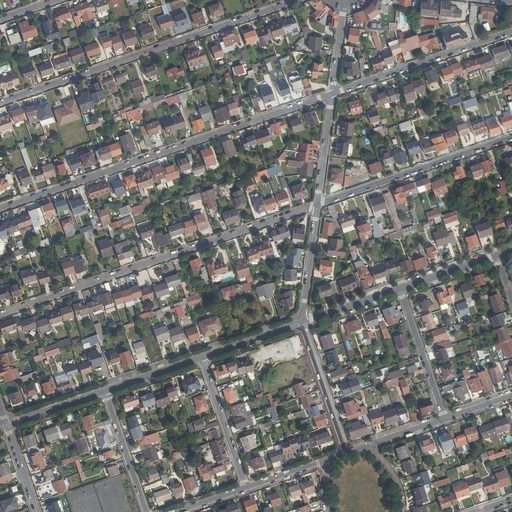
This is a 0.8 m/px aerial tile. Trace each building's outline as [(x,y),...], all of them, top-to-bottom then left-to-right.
[(98,14),(109,10),(106,0),(104,0),(94,3),(97,11),(98,14)] [(335,28),(337,13),(334,12),(330,10),(329,9),(326,7),(323,4),(318,0),(314,0),(308,3),(316,10),(311,15),(318,21),(325,26),(335,28)] [(372,0),(371,4),(378,14),(389,16),(391,4),(386,3),(386,0),(372,0)] [(419,15),(435,17),(436,6),(431,5),(431,0),(427,0),(426,0),(427,2),(421,1),(419,15)] [(446,0),(441,0),(440,14),(459,16),(461,9),(455,8),(455,6),(450,5),(450,1),(446,0)] [(470,10),(469,21),(475,39),(479,38),(474,23),(476,23),(476,14),(474,14),(475,3),(471,2),(470,10)] [(84,21),(93,18),(91,13),(89,5),(88,3),(82,5),(79,6),(75,7),(75,8),(77,15),(78,16),(82,15),(84,21)] [(91,13),(97,11),(94,3),(89,5),(91,13)] [(209,7),(212,16),(223,12),(220,3),(209,7)] [(363,11),(369,20),(381,19),(378,14),(371,4),(368,7),(364,10),(363,11)] [(482,7),(481,14),(480,14),(479,18),(491,19),(491,15),(493,16),(494,8),(482,7)] [(191,15),(195,23),(204,20),(201,11),(196,13),(195,8),(191,10),(192,14),(191,15)] [(54,18),(55,21),(57,27),(62,26),(60,21),(71,17),(68,9),(65,10),(64,9),(56,12),(56,13),(57,17),(54,18)] [(362,12),(365,21),(366,21),(370,21),(369,20),(363,11),(362,12)] [(353,15),(356,24),(365,21),(362,12),(353,15)] [(173,14),(169,15),(170,17),(173,26),(174,29),(187,24),(183,14),(174,17),(173,14)] [(161,30),(173,26),(170,17),(158,21),(161,30)] [(415,18),(414,27),(422,26),(423,19),(415,18)] [(281,19),(279,20),(280,21),(284,34),(285,36),(291,34),(290,31),(291,30),(295,28),(296,26),(294,19),(283,23),(281,19)] [(18,24),(23,40),(37,36),(34,27),(29,28),(27,21),(18,24)] [(43,23),(44,28),(48,27),(50,33),(46,34),(48,40),(53,38),(52,37),(59,36),(57,29),(52,30),(49,21),(43,23)] [(269,27),(273,38),(284,34),(280,21),(275,23),(276,24),(269,27)] [(370,24),(369,31),(375,32),(379,32),(380,28),(380,25),(370,24)] [(255,35),(257,41),(259,46),(263,45),(262,43),(270,40),(270,39),(266,28),(265,27),(264,27),(265,30),(260,32),(261,33),(255,35)] [(301,28),(304,35),(306,35),(310,36),(311,31),(306,27),(301,28)] [(154,37),(151,28),(141,31),(144,41),(154,37)] [(235,29),(224,33),(226,37),(222,39),(223,42),(219,44),(220,44),(222,50),(226,49),(225,48),(233,45),(232,44),(240,41),(237,35),(235,29)] [(349,29),(348,42),(356,43),(358,29),(353,29),(352,30),(349,29)] [(242,34),(246,44),(257,41),(255,35),(254,30),(242,34)] [(397,38),(399,43),(402,51),(403,57),(407,56),(406,53),(405,51),(420,46),(420,45),(416,34),(409,36),(407,30),(403,31),(402,30),(398,31),(400,37),(397,38)] [(370,37),(374,47),(380,45),(375,32),(369,31),(371,36),(370,37)] [(126,46),(132,44),(132,45),(137,44),(133,32),(122,35),(126,46)] [(442,36),(446,47),(453,45),(454,47),(461,44),(461,42),(468,40),(465,32),(458,34),(457,33),(450,35),(450,33),(442,36)] [(15,35),(9,37),(8,37),(11,45),(20,41),(18,34),(15,35)] [(311,48),(311,53),(318,54),(320,37),(309,35),(307,48),(311,48)] [(438,46),(435,37),(426,40),(424,35),(417,38),(420,45),(420,46),(421,47),(428,45),(429,49),(438,46)] [(104,50),(106,56),(120,52),(116,37),(104,41),(107,49),(104,50)] [(62,40),(64,47),(70,45),(68,38),(62,40)] [(211,48),(214,58),(223,55),(222,50),(220,44),(219,44),(219,42),(215,43),(216,46),(211,48)] [(87,46),(90,55),(100,52),(97,43),(87,46)] [(389,46),(390,50),(392,55),(402,51),(399,43),(389,46)] [(44,46),(47,54),(54,51),(51,44),(46,46),(44,46)] [(492,49),(495,59),(509,54),(506,44),(492,49)] [(27,52),(29,58),(42,54),(40,48),(27,52)] [(70,52),(73,62),(79,60),(80,63),(85,61),(81,48),(70,52)] [(381,54),(382,58),(385,64),(385,65),(389,63),(389,62),(390,62),(394,61),(392,55),(390,50),(383,52),(383,53),(381,54)] [(206,62),(201,51),(199,52),(199,51),(185,56),(188,67),(193,65),(193,66),(203,63),(204,67),(208,66),(206,62)] [(57,71),(71,67),(67,55),(53,60),(57,71)] [(477,59),(481,68),(481,69),(494,65),(490,55),(477,59)] [(280,66),(285,65),(284,61),(289,60),(288,57),(279,59),(280,66)] [(370,62),(373,69),(377,68),(381,66),(381,65),(385,64),(382,58),(370,62)] [(464,64),(467,73),(481,68),(477,59),(477,58),(464,63),(464,64)] [(312,62),(310,75),(311,77),(314,77),(316,76),(316,74),(320,74),(321,64),(312,62)] [(346,64),(348,76),(357,74),(355,62),(346,64)] [(42,78),(54,74),(50,63),(39,67),(42,78)] [(193,65),(188,67),(190,72),(204,67),(203,63),(193,66),(193,65)] [(450,67),(453,76),(463,73),(460,66),(459,63),(450,66),(450,67)] [(234,67),(237,74),(244,72),(242,68),(241,65),(234,67)] [(24,79),(35,75),(32,66),(21,69),(24,79)] [(157,74),(154,66),(143,70),(146,78),(157,74)] [(441,70),(444,79),(453,76),(450,67),(441,70)] [(171,70),(167,72),(168,76),(173,75),(174,80),(179,78),(178,75),(183,74),(181,68),(176,70),(176,68),(171,70)] [(425,73),(429,83),(437,80),(434,70),(425,73)] [(118,84),(129,80),(127,73),(115,77),(118,84)] [(0,78),(0,84),(2,90),(7,89),(8,91),(12,89),(12,87),(11,86),(14,85),(14,86),(19,84),(16,74),(11,75),(10,75),(8,76),(8,77),(3,78),(3,77),(0,78)] [(108,84),(110,88),(116,86),(115,81),(113,82),(112,78),(103,82),(101,76),(98,77),(101,86),(108,84)] [(410,81),(415,94),(424,90),(420,78),(410,81)] [(302,85),(304,90),(305,92),(310,90),(309,85),(307,86),(305,79),(301,81),(302,85)] [(130,84),(134,94),(144,91),(140,80),(130,84)] [(401,85),(407,101),(416,98),(415,94),(410,81),(401,85)] [(99,100),(105,98),(103,90),(102,90),(99,83),(91,86),(93,91),(89,92),(91,99),(93,104),(99,102),(99,100)] [(277,86),(281,96),(290,93),(287,83),(277,86)] [(270,86),(260,90),(264,102),(275,99),(270,86)] [(385,91),(388,101),(399,98),(395,88),(385,91)] [(94,107),(93,104),(91,99),(89,92),(88,91),(82,93),(83,96),(81,97),(76,99),(81,112),(94,107)] [(189,96),(188,91),(178,95),(180,102),(185,100),(185,98),(189,96)] [(375,94),(378,105),(384,103),(388,101),(385,91),(384,91),(375,94)] [(249,96),(253,107),(254,107),(256,112),(260,111),(257,101),(259,100),(256,93),(249,96)] [(180,102),(178,95),(165,99),(167,104),(167,106),(180,102)] [(460,96),(447,100),(449,107),(462,103),(460,96)] [(150,100),(150,98),(146,99),(147,101),(137,104),(139,109),(146,106),(152,104),(152,103),(150,100)] [(152,104),(153,108),(167,104),(165,99),(152,104)] [(463,102),(466,108),(477,104),(475,100),(473,101),(472,99),(463,102)] [(73,100),(67,103),(68,106),(65,107),(54,111),(59,125),(79,119),(73,100)] [(350,103),(353,115),(362,112),(359,101),(350,103)] [(232,105),(238,113),(243,111),(239,102),(231,104),(232,105)] [(40,121),(34,105),(25,108),(27,118),(30,117),(32,123),(40,121)] [(232,105),(227,106),(230,117),(239,115),(238,113),(232,105)] [(207,107),(198,110),(203,122),(208,121),(209,125),(213,123),(207,107)] [(225,107),(214,111),(218,123),(229,119),(225,107)] [(367,112),(370,122),(380,119),(375,107),(372,108),(372,111),(367,112)] [(24,119),(20,109),(11,112),(14,123),(24,119)] [(127,117),(128,120),(135,117),(136,122),(143,119),(140,112),(139,109),(133,111),(126,113),(127,117)] [(305,114),(310,127),(318,124),(313,111),(305,114)] [(500,118),(503,127),(511,123),(511,118),(510,114),(500,118)] [(9,117),(8,115),(3,117),(4,119),(0,119),(0,131),(12,127),(10,122),(9,117)] [(176,130),(176,131),(186,128),(182,116),(172,119),(172,120),(176,130)] [(290,122),(293,132),(302,129),(299,119),(290,122)] [(166,133),(176,130),(172,120),(163,123),(166,133)] [(192,123),(194,131),(203,128),(200,120),(192,123)] [(470,125),(473,135),(487,131),(483,120),(470,125)] [(105,126),(103,121),(99,122),(100,126),(104,138),(107,137),(104,126),(105,126)] [(267,130),(270,138),(282,134),(280,129),(283,128),(283,129),(287,128),(285,121),(270,126),(270,127),(266,128),(267,130)] [(158,131),(157,129),(155,122),(154,122),(148,124),(149,125),(145,126),(146,129),(148,136),(153,135),(153,134),(152,133),(157,132),(158,131)] [(340,126),(339,134),(352,136),(354,124),(341,122),(341,127),(340,126)] [(465,122),(456,126),(459,136),(469,132),(465,122)] [(487,126),(490,134),(498,131),(496,123),(487,126)] [(3,135),(13,131),(12,127),(0,131),(0,134),(2,140),(4,139),(3,135)] [(147,148),(152,146),(148,136),(146,129),(143,129),(145,135),(143,135),(147,148)] [(255,137),(255,138),(260,145),(262,144),(271,141),(270,138),(267,130),(253,135),(254,136),(255,137)] [(443,133),(447,144),(456,141),(453,130),(443,133)] [(431,140),(434,150),(435,152),(445,149),(444,148),(448,146),(447,144),(443,133),(440,135),(441,137),(431,140)] [(119,138),(125,154),(135,151),(129,134),(119,138)] [(254,136),(253,135),(245,137),(246,139),(241,141),(243,146),(245,153),(250,151),(248,147),(257,144),(255,138),(255,137),(254,136)] [(352,140),(340,138),(339,143),(338,143),(336,155),(348,157),(349,144),(352,145),(352,140)] [(231,140),(222,143),(227,157),(236,155),(231,140)] [(416,140),(406,143),(409,154),(416,152),(417,153),(420,152),(416,140)] [(420,143),(424,153),(434,150),(431,140),(420,143)] [(299,152),(297,161),(310,163),(311,163),(311,159),(310,159),(312,149),(313,149),(313,145),(301,143),(300,152),(299,152)] [(108,147),(111,157),(121,154),(117,144),(108,147)] [(102,161),(111,157),(108,147),(94,152),(97,161),(101,159),(102,161)] [(218,160),(214,147),(203,151),(208,163),(218,160)] [(31,167),(24,148),(20,149),(26,168),(31,167)] [(380,154),(384,164),(390,162),(393,161),(390,151),(380,154)] [(394,155),(397,165),(406,162),(403,151),(394,155)] [(84,168),(95,164),(91,153),(80,157),(83,165),(84,168)] [(83,165),(80,157),(69,160),(72,169),(83,165)] [(191,168),(188,158),(178,162),(181,171),(191,168)] [(57,161),(54,162),(56,167),(59,175),(63,174),(63,172),(65,172),(63,164),(61,160),(57,161)] [(286,166),(299,167),(298,176),(310,177),(310,173),(309,172),(310,163),(297,161),(287,160),(286,166)] [(354,160),(353,173),(359,174),(360,167),(361,167),(362,164),(364,165),(364,161),(354,160)] [(480,163),(483,172),(493,169),(490,160),(480,163)] [(368,165),(371,174),(381,171),(378,162),(368,165)] [(472,165),(469,167),(472,176),(482,173),(478,162),(472,164),(472,165)] [(45,178),(45,179),(55,175),(51,165),(41,168),(42,170),(45,178)] [(162,170),(166,182),(172,180),(180,177),(175,165),(162,170)] [(162,170),(161,167),(149,171),(153,183),(159,180),(161,184),(167,182),(166,182),(162,170)] [(453,173),(455,179),(459,178),(460,178),(464,177),(461,167),(456,168),(457,172),(453,173)] [(332,169),(330,182),(340,183),(342,170),(332,169)] [(36,181),(45,178),(42,170),(33,173),(36,181)] [(22,186),(31,182),(27,171),(18,174),(22,186)] [(137,185),(139,189),(153,184),(153,183),(149,171),(143,173),(144,175),(142,176),(141,175),(135,177),(137,185)] [(260,172),(253,175),(255,181),(268,176),(267,174),(261,176),(260,172)] [(5,178),(0,179),(0,192),(4,191),(4,189),(6,189),(6,188),(10,187),(9,184),(13,183),(10,174),(4,176),(5,178)] [(127,189),(137,185),(135,177),(134,175),(123,178),(127,189)] [(284,176),(279,177),(283,188),(287,187),(284,176)] [(416,182),(418,187),(424,185),(426,190),(432,188),(430,184),(430,183),(429,184),(427,178),(416,182)] [(109,191),(110,192),(112,192),(112,193),(115,192),(115,195),(124,191),(120,180),(107,184),(109,191)] [(251,180),(245,182),(248,191),(254,189),(251,180)] [(430,184),(432,188),(435,197),(448,192),(443,180),(430,184)] [(507,193),(503,181),(499,182),(501,188),(496,190),(498,196),(507,193)] [(93,196),(109,191),(107,184),(106,182),(87,189),(89,195),(92,193),(93,196)] [(291,187),(295,200),(303,197),(302,194),(305,193),(302,183),(291,187)] [(228,189),(226,184),(218,187),(213,188),(215,194),(221,192),(222,195),(229,192),(228,189)] [(402,187),(405,196),(415,192),(412,184),(402,187)] [(393,191),(397,203),(401,202),(402,203),(407,202),(405,196),(404,196),(401,188),(397,189),(397,190),(393,191)] [(212,189),(201,193),(204,202),(206,202),(209,209),(217,206),(214,199),(215,199),(212,189)] [(231,193),(236,208),(246,205),(241,190),(231,193)] [(289,204),(285,192),(275,196),(279,207),(289,204)] [(187,198),(188,202),(189,204),(202,199),(200,193),(187,198)] [(386,207),(392,223),(398,222),(389,193),(382,195),(383,197),(386,207)] [(446,195),(452,212),(454,211),(448,194),(446,195)] [(369,201),(373,212),(386,207),(383,197),(369,201)] [(82,198),(70,202),(74,214),(87,209),(82,198)] [(262,202),(261,198),(253,201),(254,205),(256,205),(257,209),(256,210),(257,214),(266,211),(262,202)] [(65,199),(55,203),(58,212),(68,209),(65,199)] [(262,202),(266,211),(274,208),(271,199),(262,202)] [(43,215),(44,218),(55,214),(51,203),(41,207),(41,208),(43,215)] [(132,212),(129,205),(118,209),(120,216),(132,212)] [(328,207),(331,216),(333,216),(335,220),(335,221),(339,220),(334,205),(328,207)] [(425,212),(428,220),(433,218),(435,223),(441,221),(439,216),(441,215),(439,207),(425,212)] [(28,215),(32,226),(34,231),(39,229),(36,218),(39,217),(37,210),(32,211),(28,213),(28,215)] [(103,226),(107,225),(111,224),(106,210),(98,212),(103,226)] [(222,214),(226,224),(239,220),(236,212),(235,210),(222,214)] [(445,218),(442,219),(446,228),(459,224),(454,211),(452,212),(448,213),(450,216),(445,218)] [(15,219),(19,231),(32,226),(28,215),(23,217),(21,217),(15,219)] [(194,218),(198,231),(207,228),(202,215),(194,218)] [(339,220),(342,229),(355,225),(351,215),(347,216),(347,217),(339,220)] [(120,221),(122,226),(123,225),(125,229),(135,226),(133,221),(132,221),(131,217),(120,221)] [(325,218),(323,235),(331,236),(333,224),(335,224),(335,221),(335,220),(325,218)] [(11,233),(19,231),(15,219),(9,222),(8,220),(1,223),(2,225),(6,236),(12,234),(11,233)] [(74,235),(71,225),(73,224),(71,219),(62,222),(67,238),(74,235)] [(91,225),(93,230),(98,228),(97,224),(96,224),(94,219),(90,220),(90,222),(91,225)] [(493,222),(495,229),(505,226),(502,219),(493,222)] [(108,230),(122,226),(120,221),(115,222),(111,224),(107,225),(107,226),(108,230)] [(372,222),(374,230),(373,233),(375,238),(382,236),(377,224),(376,221),(372,222)] [(475,226),(479,237),(486,235),(486,237),(492,235),(487,221),(475,226)] [(183,225),(186,234),(191,232),(196,230),(193,222),(188,224),(188,223),(183,225)] [(392,223),(395,232),(401,230),(398,222),(392,223)] [(180,235),(184,233),(181,223),(167,228),(171,238),(180,235)] [(357,226),(359,231),(358,231),(361,241),(364,240),(363,236),(367,235),(366,231),(369,229),(368,223),(357,226)] [(137,229),(141,239),(155,235),(151,224),(147,226),(137,229)] [(459,224),(446,228),(446,229),(447,233),(460,228),(459,224)] [(93,230),(91,225),(79,229),(81,234),(83,233),(86,232),(93,230)] [(286,227),(270,232),(273,242),(274,245),(278,243),(277,240),(279,240),(289,237),(286,227)] [(299,229),(294,228),(292,239),(303,240),(299,229)] [(432,233),(437,247),(447,243),(447,241),(450,240),(448,234),(447,233),(446,229),(432,233)] [(448,234),(450,240),(451,244),(456,243),(453,232),(448,234)] [(155,235),(156,239),(159,248),(170,244),(170,243),(171,243),(169,234),(162,237),(161,233),(155,235)] [(465,238),(468,246),(478,243),(475,234),(465,238)] [(98,242),(102,256),(107,255),(108,256),(113,254),(107,239),(98,242)] [(331,239),(330,247),(328,247),(327,254),(344,256),(345,248),(342,248),(343,240),(331,239)] [(261,245),(255,247),(256,248),(259,258),(268,254),(269,256),(275,254),(271,242),(270,240),(264,242),(264,243),(264,244),(261,245)] [(119,261),(132,256),(129,246),(121,249),(119,244),(114,246),(119,261)] [(353,261),(362,289),(368,287),(365,280),(371,278),(370,273),(366,274),(365,272),(366,271),(362,259),(358,261),(356,256),(357,256),(355,250),(358,249),(357,245),(348,248),(352,258),(353,261)] [(425,249),(428,258),(433,257),(432,255),(436,254),(433,246),(425,249)] [(15,255),(27,253),(25,247),(14,250),(15,255)] [(256,248),(252,249),(252,250),(250,251),(246,252),(249,262),(259,258),(256,248)] [(299,256),(288,254),(286,264),(298,265),(299,256)] [(14,262),(16,261),(15,257),(13,257),(12,258),(12,259),(6,261),(10,270),(12,269),(11,266),(15,265),(14,262)] [(412,261),(415,269),(426,265),(423,257),(412,261)] [(194,274),(198,272),(197,268),(198,268),(197,265),(201,264),(199,258),(189,262),(194,274)] [(399,265),(401,270),(401,272),(412,268),(409,259),(399,263),(400,265),(399,265)] [(83,260),(73,263),(77,275),(81,273),(81,272),(86,270),(83,260)] [(223,262),(217,264),(217,265),(215,266),(215,265),(213,260),(206,262),(211,277),(226,271),(223,262)] [(250,275),(246,260),(240,262),(241,263),(234,266),(239,279),(250,275)] [(321,260),(319,271),(330,272),(332,262),(321,260)] [(385,266),(387,273),(390,272),(391,272),(392,273),(401,270),(399,265),(398,261),(394,263),(392,260),(384,263),(385,266)] [(71,261),(60,265),(65,277),(68,275),(68,274),(74,271),(71,261)] [(385,266),(371,271),(373,279),(379,277),(378,276),(387,273),(385,266)] [(205,287),(210,285),(204,267),(201,268),(203,274),(201,275),(205,287)] [(296,269),(284,269),(284,280),(296,280),(296,269)] [(20,274),(23,284),(36,280),(33,270),(20,274)] [(37,275),(40,286),(50,282),(46,271),(37,275)] [(51,282),(59,280),(58,277),(61,276),(59,272),(48,275),(51,282)] [(474,280),(475,283),(476,282),(477,285),(485,282),(482,274),(474,277),(475,279),(474,280)] [(165,279),(166,283),(168,288),(181,284),(178,275),(165,279)] [(338,281),(342,293),(346,291),(346,290),(351,288),(356,287),(353,276),(347,279),(347,281),(343,282),(342,280),(338,281)] [(120,294),(128,291),(125,282),(112,287),(114,291),(119,290),(120,294)] [(239,286),(242,291),(244,290),(245,292),(252,290),(250,282),(248,283),(239,286)] [(321,286),(324,296),(337,291),(334,282),(321,286)] [(166,283),(153,287),(157,297),(169,293),(168,288),(166,283)] [(460,286),(464,298),(474,294),(470,283),(460,286)] [(9,288),(12,297),(22,294),(19,284),(9,288)] [(234,294),(242,291),(239,286),(239,284),(235,285),(221,290),(223,298),(230,295),(230,296),(235,294),(234,294)] [(258,298),(265,295),(271,293),(271,291),(268,284),(257,288),(255,289),(258,298)] [(324,297),(321,286),(316,288),(320,298),(324,297)] [(0,302),(9,300),(5,287),(0,288),(0,302)] [(140,291),(144,301),(154,298),(150,287),(140,291)] [(188,304),(201,299),(199,294),(197,287),(194,288),(195,293),(196,295),(192,297),(189,298),(188,296),(189,296),(188,293),(185,294),(186,299),(188,304)] [(291,291),(279,296),(281,301),(280,303),(281,305),(283,306),(284,309),(293,306),(290,298),(293,297),(291,291)] [(437,294),(440,305),(446,303),(447,304),(452,303),(449,296),(446,297),(444,292),(437,294)] [(105,309),(114,306),(113,302),(110,293),(100,296),(103,306),(104,305),(105,309)] [(489,297),(494,312),(503,309),(498,294),(489,297)] [(90,314),(103,309),(98,297),(93,299),(94,301),(86,304),(87,305),(90,314)] [(419,301),(421,305),(420,305),(422,311),(431,308),(427,298),(419,301)] [(179,307),(188,304),(186,299),(182,300),(183,302),(173,305),(174,308),(179,307)] [(81,317),(90,314),(87,305),(82,307),(80,302),(72,305),(76,316),(80,314),(81,317)] [(456,305),(460,314),(469,311),(466,302),(456,305)] [(59,310),(63,320),(63,321),(73,317),(69,306),(59,310)] [(49,315),(47,316),(47,318),(49,324),(52,323),(52,324),(63,320),(59,310),(59,311),(57,307),(53,308),(55,312),(49,314),(49,315)] [(176,312),(178,319),(185,317),(183,309),(180,310),(179,307),(174,308),(176,312)] [(366,317),(370,326),(379,323),(375,313),(366,317)] [(423,320),(424,323),(425,326),(427,329),(435,327),(434,324),(434,323),(431,313),(421,316),(422,320),(423,320)] [(386,317),(389,325),(397,322),(395,314),(386,317)] [(501,314),(490,318),(494,327),(504,323),(501,314)] [(38,316),(33,318),(36,327),(38,333),(51,328),(49,324),(47,318),(40,321),(38,316)] [(204,337),(211,335),(210,331),(214,330),(221,328),(217,316),(199,322),(204,337)] [(36,327),(33,318),(20,323),(23,332),(36,327)] [(20,323),(19,320),(15,321),(14,319),(0,323),(0,327),(2,332),(2,334),(17,329),(23,344),(27,343),(23,332),(20,323)] [(351,332),(361,328),(358,320),(348,323),(348,324),(344,325),(348,336),(352,335),(351,332)] [(459,324),(461,327),(461,328),(466,326),(473,323),(472,320),(459,324)] [(101,333),(103,333),(99,323),(93,325),(97,335),(101,333)] [(166,326),(154,331),(158,342),(170,338),(168,331),(166,326)] [(495,329),(500,342),(510,339),(506,326),(495,329)] [(168,331),(170,338),(172,343),(185,338),(180,327),(168,331)] [(432,332),(435,341),(444,338),(447,337),(444,327),(431,332),(432,332)] [(189,342),(200,338),(197,329),(194,330),(193,328),(185,331),(189,342)] [(381,330),(384,339),(389,337),(386,329),(381,330)] [(364,333),(366,340),(368,339),(370,345),(372,344),(368,332),(364,333)] [(393,337),(397,350),(406,347),(407,346),(403,333),(393,337)] [(97,335),(81,340),(82,344),(89,342),(90,345),(99,342),(99,341),(97,335)] [(320,344),(323,351),(333,348),(329,335),(319,339),(321,344),(320,344)] [(70,341),(69,338),(56,343),(56,344),(58,348),(68,345),(67,342),(70,341)] [(502,349),(503,352),(507,350),(508,355),(511,353),(511,340),(511,338),(510,339),(500,342),(494,344),(496,351),(502,349)] [(144,345),(143,341),(133,344),(137,355),(146,351),(144,345)] [(144,345),(146,351),(148,357),(159,354),(155,341),(144,345)] [(448,342),(432,347),(433,351),(443,347),(451,345),(450,341),(448,342)] [(58,348),(56,344),(43,348),(45,353),(58,348)] [(397,350),(401,358),(409,355),(406,347),(397,350)] [(433,351),(438,364),(448,360),(443,347),(433,351)] [(3,367),(15,363),(10,351),(0,355),(2,359),(3,362),(1,363),(3,367)] [(88,354),(89,357),(93,367),(100,364),(100,362),(102,361),(100,354),(97,355),(96,351),(88,354)] [(132,363),(128,351),(119,354),(123,366),(132,363)] [(328,361),(328,362),(329,366),(330,366),(338,363),(334,351),(325,354),(327,358),(328,361)] [(120,361),(118,353),(108,356),(111,364),(120,361)] [(264,357),(254,360),(258,370),(267,367),(264,357)] [(247,374),(254,371),(250,359),(246,360),(246,361),(243,363),(242,361),(235,364),(234,362),(226,365),(229,373),(238,371),(239,375),(246,372),(247,374)] [(82,375),(92,372),(88,362),(78,365),(82,375)] [(75,364),(64,368),(66,372),(67,374),(68,378),(73,377),(72,376),(78,374),(75,364)] [(439,368),(443,379),(454,376),(450,364),(439,368)] [(219,377),(229,373),(226,365),(217,368),(219,372),(217,373),(219,377)] [(406,368),(408,374),(414,372),(417,371),(416,365),(406,368)] [(490,374),(493,382),(501,380),(498,372),(496,365),(488,368),(490,374)] [(18,378),(20,377),(19,374),(16,375),(14,370),(10,371),(9,367),(0,369),(0,373),(0,374),(2,373),(6,382),(18,378)] [(460,369),(463,379),(466,378),(468,378),(468,376),(465,367),(460,369)] [(344,368),(331,373),(333,380),(347,375),(349,381),(356,378),(352,369),(345,371),(344,368)] [(377,375),(378,380),(381,379),(384,378),(385,381),(386,382),(397,378),(403,376),(401,370),(388,374),(388,375),(386,376),(383,369),(374,373),(375,375),(377,375)] [(480,378),(483,386),(481,386),(483,392),(492,389),(487,375),(486,375),(485,370),(476,373),(477,378),(480,378)] [(69,381),(68,378),(67,374),(55,378),(59,390),(69,386),(68,382),(69,381)] [(468,385),(471,392),(479,389),(477,382),(476,378),(469,380),(467,381),(468,385)] [(54,388),(51,379),(49,380),(50,382),(42,385),(45,393),(54,390),(53,388),(54,388)] [(184,392),(199,387),(196,379),(181,384),(184,392)] [(343,397),(352,394),(350,390),(358,388),(355,380),(339,385),(343,397)] [(457,382),(458,387),(456,388),(455,386),(451,388),(452,392),(454,391),(457,401),(464,398),(460,390),(466,388),(463,380),(457,382)] [(307,389),(304,382),(293,386),(298,399),(299,398),(308,395),(306,390),(307,389)] [(400,384),(404,394),(409,393),(405,382),(400,384)] [(27,397),(40,392),(37,383),(34,384),(24,387),(27,397)] [(182,406),(184,405),(182,400),(178,388),(166,392),(169,400),(173,399),(178,397),(179,397),(182,406)] [(236,402),(231,388),(223,391),(228,405),(236,402)] [(156,404),(157,408),(170,404),(170,403),(169,401),(169,400),(166,392),(165,391),(160,393),(160,394),(153,397),(156,404)] [(12,405),(22,401),(19,392),(9,395),(12,405)] [(140,398),(143,408),(156,404),(153,397),(153,395),(152,392),(147,393),(148,395),(146,396),(140,398)] [(310,394),(308,395),(299,398),(304,411),(314,407),(310,394)] [(124,410),(132,407),(139,404),(136,396),(126,399),(127,400),(121,402),(124,410)] [(207,410),(202,396),(194,399),(198,413),(207,410)] [(347,417),(357,413),(356,410),(359,408),(357,403),(354,404),(353,401),(342,405),(347,417)] [(421,408),(420,409),(421,414),(433,410),(430,401),(423,404),(424,406),(421,407),(421,408)] [(243,418),(247,416),(243,403),(230,408),(233,417),(236,416),(238,415),(239,419),(243,418)] [(394,411),(397,419),(398,420),(407,417),(404,407),(394,411)] [(384,421),(385,424),(397,419),(394,411),(394,409),(381,413),(383,420),(384,421)] [(381,411),(372,414),(375,424),(377,423),(377,422),(383,420),(381,413),(381,411)] [(367,413),(363,414),(362,415),(365,425),(360,426),(358,422),(351,425),(353,429),(348,431),(351,440),(368,434),(366,426),(371,424),(367,413)] [(136,415),(127,418),(130,428),(140,425),(136,415)] [(318,430),(321,429),(320,427),(326,425),(323,415),(313,419),(318,430)] [(85,420),(82,421),(86,433),(110,424),(109,421),(102,423),(95,425),(92,416),(85,418),(85,420)] [(246,426),(243,418),(239,419),(238,419),(234,421),(237,430),(246,426)] [(492,424),(495,434),(510,429),(509,429),(506,419),(492,424)] [(188,425),(191,433),(204,429),(201,420),(188,425)] [(59,425),(55,426),(56,428),(59,438),(60,440),(64,438),(63,436),(69,434),(71,442),(74,441),(68,424),(60,427),(59,425)] [(479,430),(481,437),(485,435),(486,438),(491,437),(493,443),(498,441),(495,434),(492,424),(484,426),(484,428),(479,430)] [(143,436),(140,425),(130,428),(134,439),(143,436)] [(464,430),(467,442),(477,439),(473,427),(464,430)] [(56,428),(43,431),(47,442),(59,438),(56,428)] [(208,430),(200,432),(201,435),(207,433),(211,442),(219,439),(215,430),(214,430),(214,428),(208,430)] [(310,439),(313,447),(331,441),(327,430),(320,432),(321,435),(310,439)] [(100,434),(97,435),(102,449),(110,446),(105,433),(100,434)] [(154,448),(160,446),(157,435),(158,434),(157,433),(153,434),(137,440),(140,447),(152,443),(154,448)] [(23,438),(28,453),(40,449),(35,434),(23,438)] [(451,438),(449,434),(445,435),(442,436),(438,437),(443,452),(448,450),(448,449),(454,447),(451,438)] [(241,439),(245,452),(257,448),(252,435),(241,439)] [(463,435),(455,438),(455,439),(456,440),(454,441),(456,448),(466,444),(463,435)] [(306,449),(309,448),(306,439),(305,436),(295,439),(298,449),(299,453),(304,451),(303,450),(306,449)] [(84,438),(74,441),(79,455),(89,451),(84,438)] [(220,439),(210,443),(217,462),(226,458),(220,439)] [(298,449),(295,439),(287,442),(288,443),(280,445),(281,450),(283,456),(291,453),(291,452),(298,449)] [(419,446),(422,454),(422,455),(434,451),(431,442),(419,446)] [(395,450),(399,461),(409,458),(405,446),(395,450)] [(159,461),(156,453),(154,448),(143,452),(148,464),(159,461)] [(283,464),(286,463),(283,456),(281,450),(269,454),(272,464),(281,461),(283,464)] [(186,451),(180,453),(174,455),(175,459),(183,456),(187,455),(186,451)] [(34,467),(33,468),(35,472),(45,469),(39,452),(30,455),(34,467)] [(190,461),(187,455),(183,456),(189,472),(193,471),(190,461)] [(253,470),(264,467),(261,457),(259,458),(259,457),(250,460),(253,470)] [(194,460),(190,461),(193,471),(196,479),(201,477),(203,481),(210,479),(208,476),(206,469),(205,467),(205,466),(197,469),(197,468),(196,469),(194,460)] [(116,461),(106,465),(110,477),(120,474),(118,469),(117,466),(118,465),(116,461)] [(206,469),(208,476),(226,469),(225,464),(229,463),(229,461),(227,461),(218,465),(217,465),(213,466),(206,469)] [(403,464),(407,475),(416,472),(412,461),(403,464)] [(424,469),(431,468),(431,464),(426,465),(426,461),(423,462),(424,469)] [(10,474),(11,474),(7,463),(0,464),(0,475),(1,478),(10,474)] [(50,470),(43,472),(46,482),(53,479),(50,470)] [(158,478),(155,470),(147,473),(150,481),(158,478)] [(195,488),(198,496),(201,495),(196,479),(193,471),(189,472),(191,478),(192,478),(192,479),(195,488)] [(426,472),(414,476),(415,482),(416,482),(418,488),(430,484),(426,472)] [(495,477),(498,485),(501,484),(502,486),(509,484),(506,474),(495,477)] [(495,491),(499,489),(498,485),(495,477),(495,476),(491,477),(491,478),(481,482),(483,486),(485,493),(489,492),(495,490),(495,491)] [(187,491),(195,488),(192,479),(192,478),(191,478),(183,481),(187,491)] [(432,482),(434,488),(451,483),(449,478),(432,482)] [(466,483),(469,491),(483,486),(481,482),(480,478),(466,482),(466,483)] [(63,480),(54,483),(59,494),(67,491),(63,480)] [(311,482),(307,483),(305,484),(304,482),(300,484),(305,496),(314,493),(311,482)] [(171,486),(174,496),(183,492),(180,483),(171,486)] [(466,483),(452,488),(453,492),(456,499),(470,494),(469,491),(466,483)] [(303,501),(298,484),(294,486),(294,487),(291,488),(289,489),(294,504),(303,501)] [(156,504),(171,499),(168,489),(153,494),(156,504)] [(416,494),(418,502),(427,499),(425,491),(416,494)] [(450,497),(442,499),(441,496),(437,497),(441,509),(445,507),(452,505),(457,503),(456,499),(453,492),(449,494),(450,497)] [(270,503),(272,507),(281,504),(277,494),(272,495),(271,494),(268,495),(270,503)] [(0,502),(3,511),(5,511),(17,508),(13,498),(0,502)] [(246,511),(252,511),(258,510),(254,500),(244,503),(246,511)] [(59,511),(56,502),(47,505),(49,511),(59,511)]
